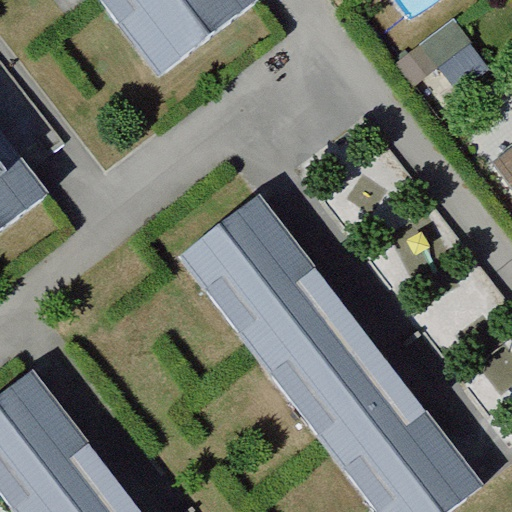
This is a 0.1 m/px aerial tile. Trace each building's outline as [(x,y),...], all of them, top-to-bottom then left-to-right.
[(248,0),(91,0),(169,102),(268,26),(248,0)] [(440,49),(398,82),(422,111),(463,78),(440,49)] [(0,266),(62,218),(0,139),(0,266)] [(253,201),(175,263),(372,511),(453,511),(482,490),(253,201)] [(136,511),(27,372),(0,393),(0,499),(10,511),(136,511)]
